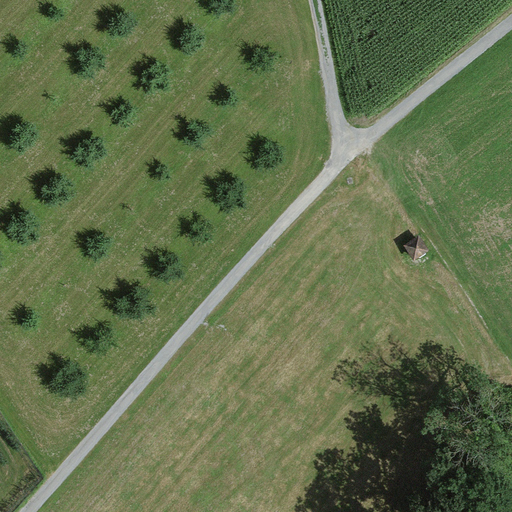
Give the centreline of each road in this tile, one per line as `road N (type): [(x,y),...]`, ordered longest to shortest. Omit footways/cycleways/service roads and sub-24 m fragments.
road 1 (track): [(511,17),(351,146),(26,511)]
road 2 (track): [(313,0),(351,146)]
